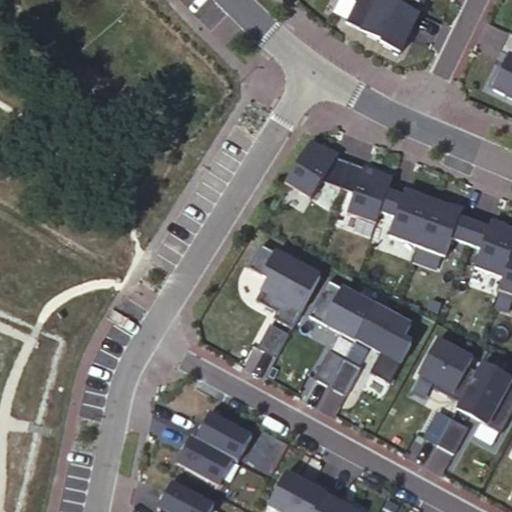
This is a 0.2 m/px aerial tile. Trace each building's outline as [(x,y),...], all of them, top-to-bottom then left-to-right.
[(336,0),(331,10),(347,18),(355,0),(336,0)] [(355,0),(347,18),(345,21),(362,30),(361,32),(381,41),(380,43),(399,53),(407,37),(405,36),(409,27),(412,28),(419,13),(391,0),(355,0)] [(511,35),(509,34),(500,53),(508,57),(503,67),(499,65),(488,87),(511,98),(511,35)] [(285,182),(311,198),(322,180),(340,187),(349,161),(335,156),(311,141),(285,182)] [(355,192),(347,212),(376,223),(380,211),(390,184),(392,177),(349,161),(340,187),(355,192)] [(395,217),(388,235),(416,245),(433,200),(390,184),(380,211),(395,217)] [(416,245),(445,256),(452,237),(466,243),(476,216),(433,200),(416,245)] [(481,248),(474,266),(503,277),(511,251),(511,228),(476,216),(466,243),(481,248)] [(319,278),(257,244),(244,267),(266,279),(255,300),(276,312),(273,318),(292,328),(319,278)] [(498,289),(511,294),(511,251),(503,277),(498,289)] [(372,307),(328,282),(308,318),(353,342),(355,340),(372,307)] [(380,293),(374,304),(381,307),(387,296),(380,293)] [(372,307),(355,340),(379,354),(369,374),(389,385),(410,345),(402,341),(410,327),(372,307)] [(257,348),(275,358),(288,334),(270,324),(257,348)] [(481,364),(437,340),(418,375),(435,385),(433,389),(459,404),(481,364)] [(343,361),(327,352),(312,380),(328,389),(343,361)] [(343,361),(328,389),(344,397),(359,370),(343,361)] [(459,404),(456,410),(500,434),(511,411),(511,380),(481,364),(459,404)] [(210,413),(195,439),(233,460),(237,462),(252,436),(210,413)] [(423,439),(436,446),(450,420),(437,413),(423,439)] [(450,420),(436,446),(453,455),(467,429),(450,420)] [(191,437),(176,463),(218,486),(233,460),(195,439),(191,437)] [(314,511),(326,490),(312,482),(309,487),(284,474),(263,511),(314,511)] [(209,511),(214,505),(172,482),(157,508),(162,511),(164,511),(209,511)] [(326,490),(314,511),(359,511),(360,511),(340,500),(341,498),(326,490)]
